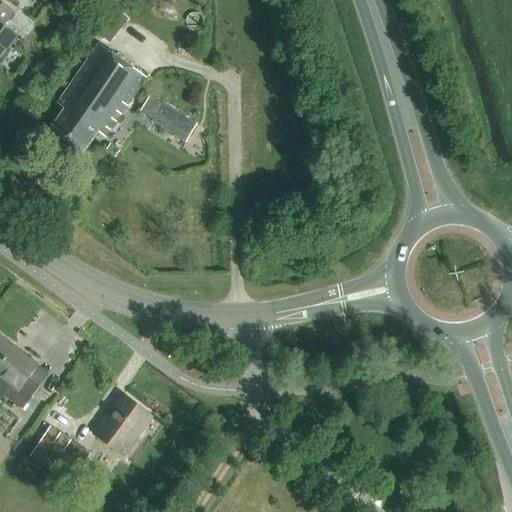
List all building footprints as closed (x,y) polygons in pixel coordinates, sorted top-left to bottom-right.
[(0,59),(16,38),(1,27),(12,13),(0,4),(0,59)] [(113,8),(104,20),(119,32),(128,20),(113,8)] [(105,138),(146,78),(99,45),(57,104),(65,110),(47,134),(68,149),(68,152),(73,156),(77,155),(80,157),(97,132),(105,138)] [(150,96),(140,113),(152,120),(150,122),(186,143),(197,124),(187,118),(150,96)] [(119,151),(109,144),(104,151),(114,158),(119,151)] [(0,378),(9,385),(1,395),(22,410),(38,389),(26,380),(37,366),(0,338),(0,378)] [(121,457),(150,418),(122,397),(94,436),(121,457)] [(50,428),(31,457),(50,471),(57,461),(76,474),(90,454),(50,428)]
